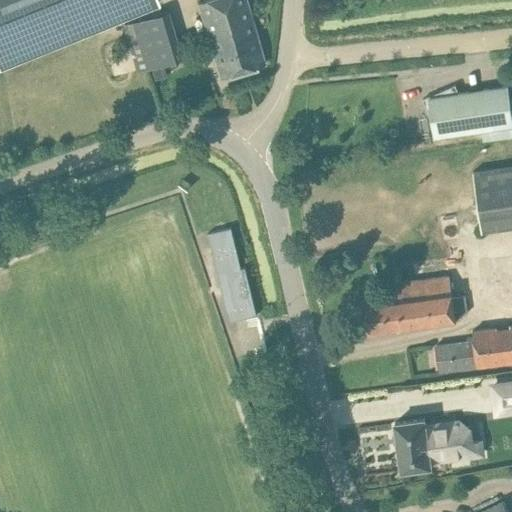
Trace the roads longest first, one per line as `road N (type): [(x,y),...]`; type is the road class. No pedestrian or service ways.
road 1 (tertiary): [(355,511),(323,435),(267,190),(257,166),(235,148)]
road 2 (unclassified): [(0,187),(149,134),(214,134),(235,148)]
road 3 (residential): [(511,37),(285,59)]
